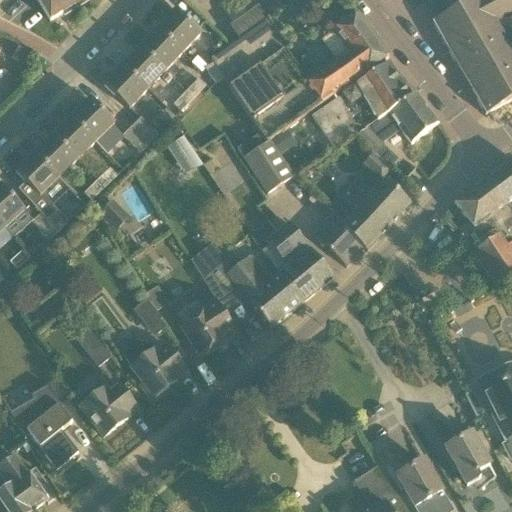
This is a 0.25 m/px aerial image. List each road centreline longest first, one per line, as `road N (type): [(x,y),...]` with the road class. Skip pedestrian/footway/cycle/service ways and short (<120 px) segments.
road 1 (residential): [(85,511),(288,346),(484,155)]
road 2 (residential): [(484,155),(364,0)]
